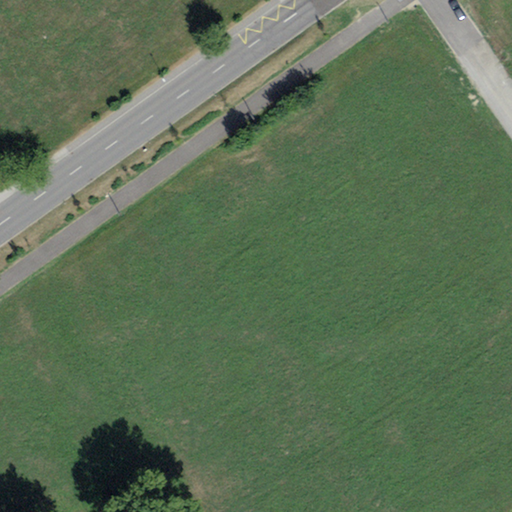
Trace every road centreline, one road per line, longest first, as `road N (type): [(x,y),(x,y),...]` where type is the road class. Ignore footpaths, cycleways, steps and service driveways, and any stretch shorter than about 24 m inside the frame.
road 1 (primary): [(0,225),(316,0)]
road 2 (unclassified): [(441,0),(511,103)]
